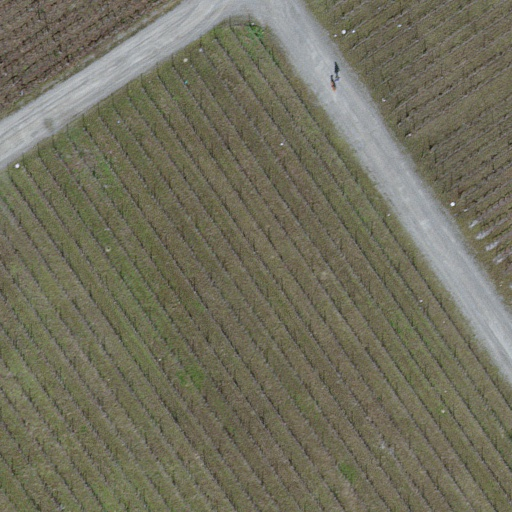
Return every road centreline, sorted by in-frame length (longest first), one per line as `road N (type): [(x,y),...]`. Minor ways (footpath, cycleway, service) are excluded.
road 1 (track): [(276,0),(511,351)]
road 2 (track): [(211,0),(0,144)]
